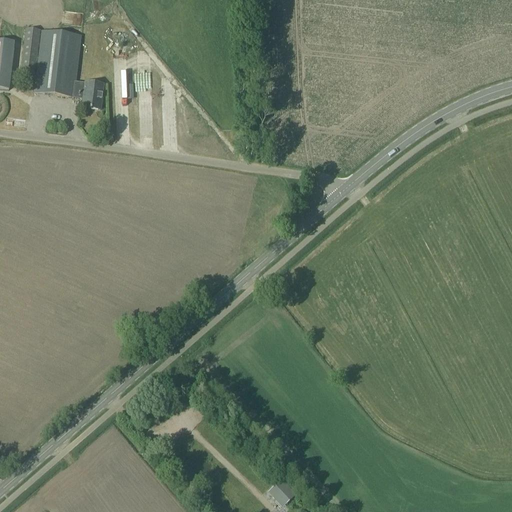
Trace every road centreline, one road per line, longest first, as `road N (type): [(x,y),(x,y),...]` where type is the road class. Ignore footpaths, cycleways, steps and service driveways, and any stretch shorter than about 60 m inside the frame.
road 1 (tertiary): [(0,491),(343,191)]
road 2 (unclassified): [(0,132),(314,176),(343,191)]
road 3 (tertiary): [(343,191),(422,128),(511,87)]
